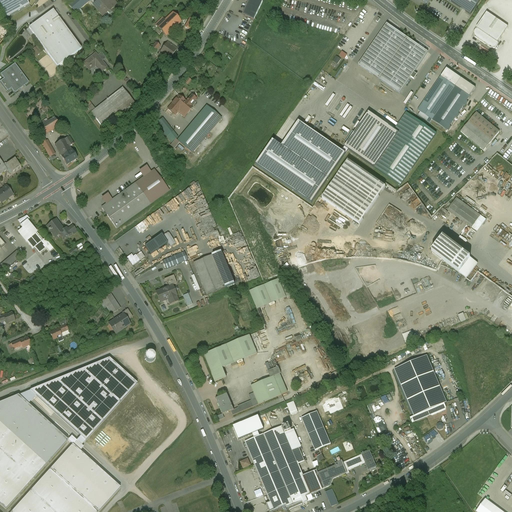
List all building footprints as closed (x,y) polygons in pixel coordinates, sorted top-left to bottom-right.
[(0,0),(0,8),(6,19),(30,6),(26,0),(0,0)] [(81,7),(75,0),(72,0),(68,4),(78,15),(82,12),(79,9),(81,7)] [(107,1),(105,0),(98,0),(93,5),(102,15),(112,7),(107,1)] [(263,0),(248,0),(242,14),(254,19),(263,0)] [(481,0),(420,0),(426,4),(429,0),(446,0),(471,16),(481,0)] [(57,17),(53,10),(28,28),(57,67),(81,49),(59,19),(61,18),(59,15),(57,17)] [(181,21),(172,12),(157,27),(165,36),(181,21)] [(510,28),(489,14),(476,33),(477,38),(493,49),(497,48),(501,44),(501,41),(510,28)] [(194,21),(185,16),(180,26),(189,31),(194,21)] [(407,38),(386,24),(358,65),(378,79),(407,38)] [(427,52),(407,38),(378,79),(399,94),(427,52)] [(158,51),(162,46),(157,42),(153,47),(158,51)] [(176,48),(167,42),(159,53),(169,59),(176,48)] [(33,49),(37,56),(42,53),(39,46),(33,49)] [(96,54),(84,63),(88,70),(94,65),(100,73),(107,68),(96,54)] [(28,83),(14,63),(0,73),(0,74),(4,79),(0,82),(7,91),(11,88),(14,93),(28,83)] [(446,68),(440,77),(469,97),(475,88),(446,68)] [(469,97),(440,77),(418,111),(446,130),(469,97)] [(135,104),(122,88),(91,113),(103,129),(135,104)] [(100,91),(84,103),(88,107),(103,95),(100,91)] [(179,96),(168,109),(175,116),(177,112),(186,102),(179,96)] [(186,102),(177,112),(183,117),(184,118),(192,108),(192,107),(196,103),(195,102),(196,101),(196,100),(195,99),(194,99),(191,96),(188,99),(188,100),(186,102)] [(222,119),(206,106),(177,141),(192,154),(222,119)] [(375,168),(411,116),(406,112),(393,130),(369,113),(343,152),(346,154),(349,150),(375,168)] [(478,112),(462,132),(486,152),(503,132),(478,112)] [(436,134),(411,116),(375,168),(400,186),(436,134)] [(44,120),(38,123),(44,134),(59,126),(54,117),(45,123),(44,120)] [(178,138),(162,119),(156,124),(172,143),(175,140),(178,138)] [(299,122),(282,147),(273,141),(256,166),(312,204),(346,154),(343,152),(299,122)] [(41,136),(39,138),(49,157),(55,154),(47,140),(44,141),(41,136)] [(69,137),(55,146),(67,165),(77,159),(69,147),(74,144),(69,137)] [(175,140),(172,143),(172,144),(170,146),(174,149),(179,143),(175,140)] [(15,158),(7,163),(13,172),(20,166),(15,158)] [(385,187),(347,161),(322,199),(360,225),(385,187)] [(7,163),(2,164),(6,170),(10,174),(13,172),(7,163)] [(169,191),(154,170),(101,208),(116,229),(169,191)] [(13,195),(6,185),(2,187),(3,189),(0,190),(0,202),(0,203),(13,195)] [(485,219),(456,198),(447,210),(471,228),(477,220),(482,224),(485,219)] [(56,220),(47,227),(49,230),(49,231),(50,230),(55,236),(59,233),(60,234),(64,231),(63,230),(62,227),(61,228),(59,225),(60,225),(56,220)] [(23,227),(18,232),(26,241),(37,232),(30,225),(27,221),(22,226),(23,227)] [(66,227),(63,230),(64,231),(60,234),(64,239),(71,234),(66,227)] [(26,241),(26,242),(32,249),(36,246),(39,250),(48,242),(45,239),(43,240),(37,232),(26,241)] [(151,254),(167,243),(161,234),(145,245),(151,254)] [(470,258),(443,237),(431,252),(459,272),(470,258)] [(21,257),(17,251),(1,265),(5,270),(21,257)] [(133,257),(130,254),(126,257),(132,265),(144,257),(140,251),(133,257)] [(184,252),(163,261),(167,269),(187,261),(184,252)] [(221,252),(212,256),(225,288),(234,284),(221,252)] [(212,256),(193,263),(206,295),(225,288),(212,256)] [(167,288),(156,292),(160,303),(168,300),(169,304),(178,301),(172,286),(176,285),(173,276),(164,279),(167,288)] [(279,280),(250,292),(257,309),(286,298),(279,280)] [(110,294),(101,300),(110,314),(120,308),(110,294)] [(188,294),(182,296),(187,307),(192,304),(188,294)] [(122,313),(123,315),(127,320),(132,317),(127,309),(122,313)] [(67,325),(61,313),(56,315),(61,328),(66,325),(67,325)] [(470,319),(467,313),(459,316),(462,322),(470,319)] [(8,315),(7,315),(0,317),(0,323),(5,321),(7,324),(15,320),(12,314),(8,315)] [(127,320),(123,315),(109,324),(115,333),(129,324),(127,320)] [(61,328),(54,331),(55,332),(50,334),(53,340),(57,339),(62,337),(61,336),(61,334),(68,331),(66,325),(61,328)] [(250,335),(203,354),(214,382),(226,378),(223,367),(257,354),(250,335)] [(23,339),(11,344),(13,349),(21,346),(22,348),(31,345),(28,338),(23,340),(23,339)] [(429,355),(393,371),(413,416),(409,418),(412,423),(433,414),(434,415),(444,410),(444,403),(448,402),(429,355)] [(110,357),(31,390),(86,440),(137,384),(110,357)] [(267,371),(270,378),(273,377),(275,381),(279,379),(278,375),(281,373),(278,367),(267,371)] [(251,386),(254,393),(258,404),(281,394),(275,381),(273,377),(270,378),(251,386)] [(233,410),(230,411),(232,415),(258,404),(254,393),(249,395),(251,401),(238,406),(238,408),(233,410)] [(227,394),(216,398),(223,414),(230,411),(233,410),(227,394)] [(18,396),(0,403),(0,504),(6,509),(68,441),(18,396)] [(293,402),(287,404),(291,415),(298,413),(293,402)] [(317,412),(302,419),(315,450),(331,444),(317,412)] [(239,423),(244,435),(264,427),(260,416),(239,423)] [(288,425),(245,442),(270,502),(266,504),(269,511),(270,511),(285,506),(286,509),(302,502),(303,504),(308,502),(303,489),(307,487),(299,464),(304,461),(298,447),(292,450),(285,433),(291,431),(288,425)] [(85,448),(76,441),(12,511),(98,511),(121,487),(82,452),(85,448)] [(369,452),(362,455),(365,463),(369,470),(375,467),(369,452)] [(362,455),(357,457),(360,465),(365,463),(362,455)] [(357,457),(342,464),(345,471),(360,465),(357,457)] [(249,458),(241,461),(244,469),(252,465),(249,458)] [(320,472),(317,473),(324,489),(331,486),(334,478),(346,473),(345,471),(342,464),(341,461),(335,464),(337,466),(321,474),(320,472)]
